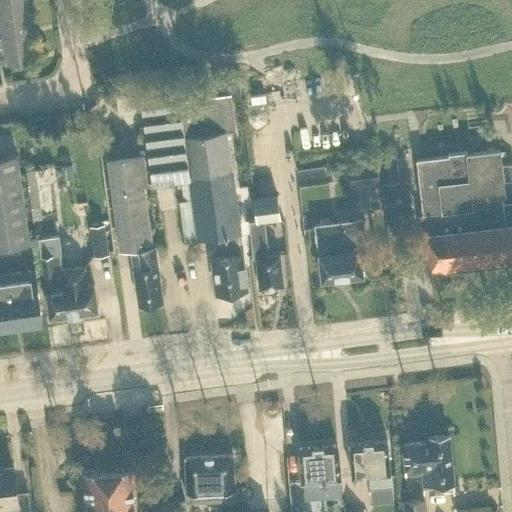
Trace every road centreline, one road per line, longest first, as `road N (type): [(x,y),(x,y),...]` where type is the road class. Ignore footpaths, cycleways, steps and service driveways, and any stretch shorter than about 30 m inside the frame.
road 1 (primary): [(507,333),(426,328),(308,343),(243,362)]
road 2 (primary): [(243,362),(428,352),(507,333)]
road 3 (primary): [(0,395),(243,362)]
road 4 (residential): [(0,97),(59,87),(77,72),(68,0)]
